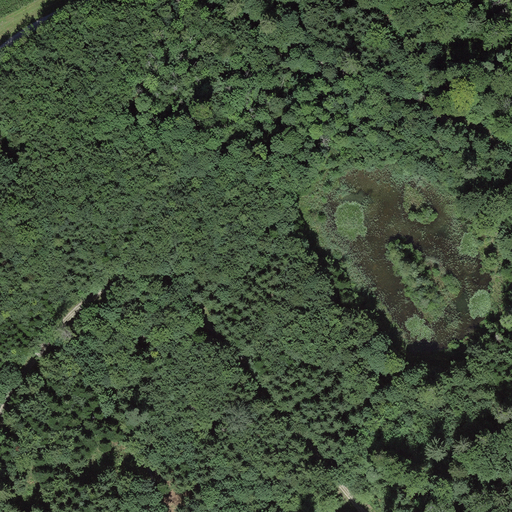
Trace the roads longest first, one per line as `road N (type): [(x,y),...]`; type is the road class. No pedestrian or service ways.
road 1 (track): [(0,409),(91,297),(139,276),(162,280),(362,511)]
road 2 (track): [(195,0),(511,151)]
